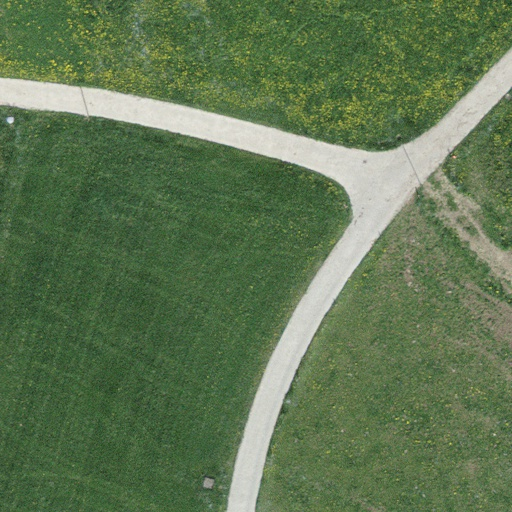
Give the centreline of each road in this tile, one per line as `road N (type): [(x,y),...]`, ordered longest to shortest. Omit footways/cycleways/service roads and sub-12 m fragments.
road 1 (track): [(389,186),(166,127),(0,108)]
road 2 (track): [(389,186),(309,313),(240,487),(240,511)]
road 3 (track): [(511,62),(389,186)]
